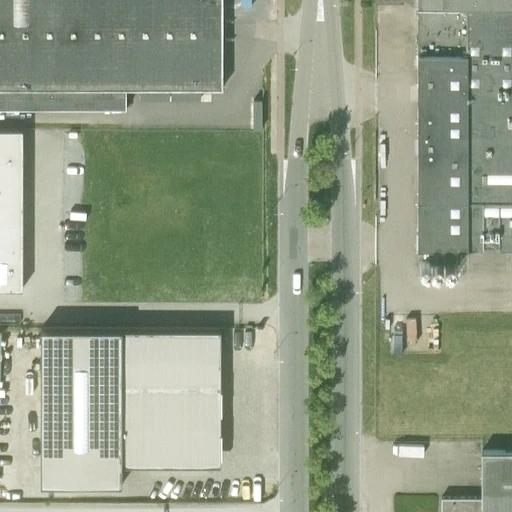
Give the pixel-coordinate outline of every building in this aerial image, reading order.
[(0,0),(0,107),(126,108),(126,87),(223,87),(222,0),(0,0)] [(417,6),(418,247),(511,247),(511,0),(425,0),(425,6),(417,6)] [(0,128),(0,288),(22,288),(22,248),(22,208),(22,168),(22,128),(0,128)] [(221,444),(221,328),(40,328),(40,484),(122,484),(122,464),(201,464),(207,463),(212,461),(218,455),(220,450),(221,444)] [(441,511),(511,511),(511,449),(501,450),(481,450),(481,496),(441,496),(441,511)]
